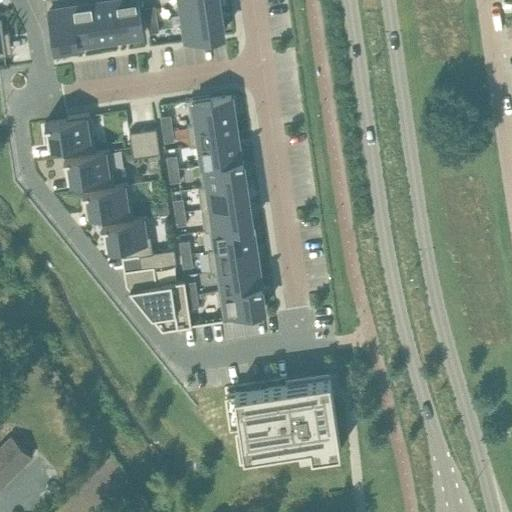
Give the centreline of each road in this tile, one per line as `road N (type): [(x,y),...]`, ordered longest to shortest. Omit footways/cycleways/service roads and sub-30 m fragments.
road 1 (residential): [(262,68),(296,338),(178,360),(27,173),(18,121),(26,105),(44,98)]
road 2 (tertiary): [(493,511),(435,311),(389,0)]
road 3 (tertiary): [(348,0),(383,239),(448,511)]
road 4 (residential): [(44,98),(262,68)]
road 5 (residential): [(511,180),(484,0)]
